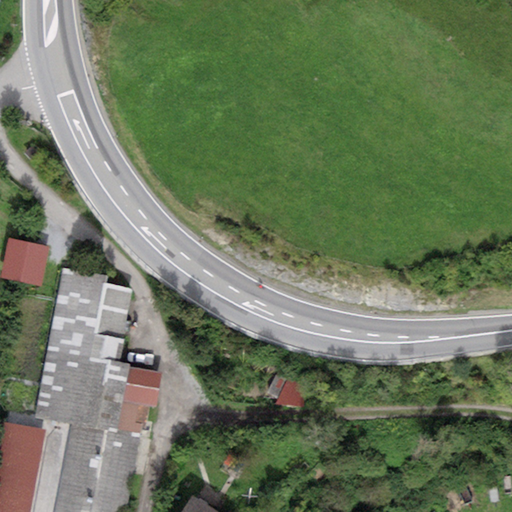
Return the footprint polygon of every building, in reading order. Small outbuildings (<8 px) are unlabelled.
[(60,232),(44,233),(44,253),(60,253),(60,232)] [(110,282),(62,273),(33,425),(70,432),(55,511),(128,511),(153,384),(112,376),(127,300),(108,296),(110,282)] [(278,412),(300,415),(304,385),(283,382),(278,412)] [(27,511),(43,438),(4,430),(0,451),(0,511),(27,511)] [(213,511),(196,501),(188,511),(213,511)]
